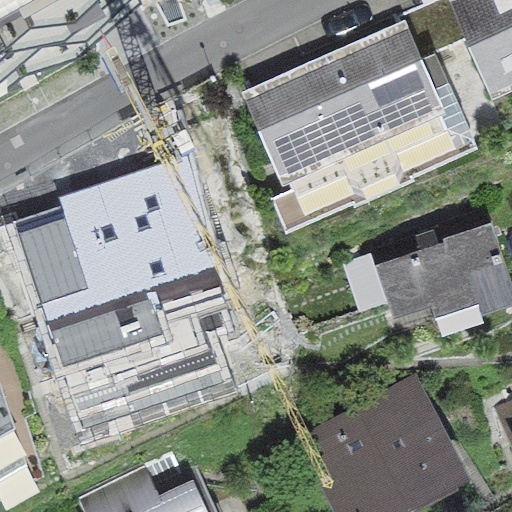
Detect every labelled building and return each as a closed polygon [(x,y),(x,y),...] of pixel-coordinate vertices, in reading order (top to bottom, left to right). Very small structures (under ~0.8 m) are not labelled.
[(0,0),(0,12),(22,0),(0,0)] [(511,0),(471,0),(509,91),(511,89),(511,0)] [(423,5),(252,67),(295,183),(465,120),(423,5)] [(122,416),(229,377),(205,309),(224,302),(193,154),(2,224),(75,433),(122,416)] [(420,243),(375,260),(394,311),(430,297),(435,311),(476,296),(483,314),(511,302),(511,266),(492,214),(440,233),(433,224),(415,231),(420,243)] [(0,496),(41,472),(0,365),(0,496)] [(352,511),(373,511),(454,469),(411,387),(314,439),(352,511)] [(511,399),(496,407),(511,440),(511,399)] [(214,511),(195,473),(161,489),(147,462),(80,495),(87,511),(214,511)]
